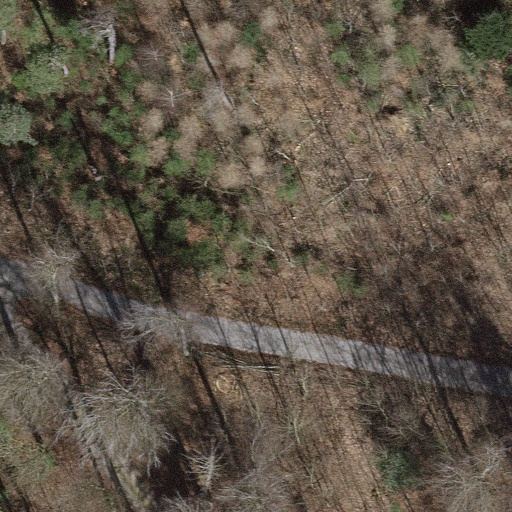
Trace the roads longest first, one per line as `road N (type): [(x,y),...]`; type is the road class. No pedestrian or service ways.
road 1 (track): [(511,380),(201,329),(0,272)]
road 2 (track): [(172,511),(14,355),(0,331)]
